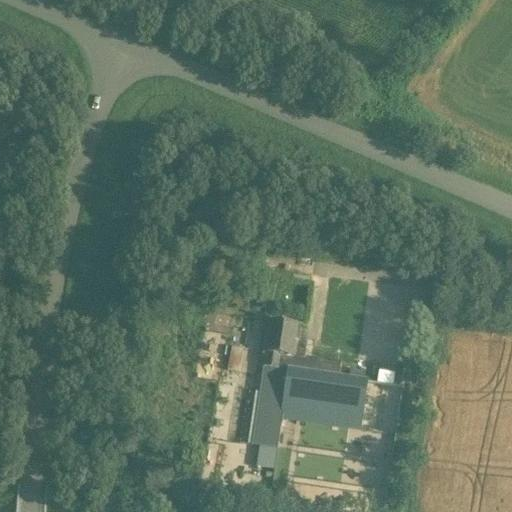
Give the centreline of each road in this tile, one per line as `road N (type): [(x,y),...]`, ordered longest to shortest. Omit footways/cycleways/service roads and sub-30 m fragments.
road 1 (unclassified): [(31,511),(54,268),(119,45)]
road 2 (unclassified): [(119,45),(511,208)]
